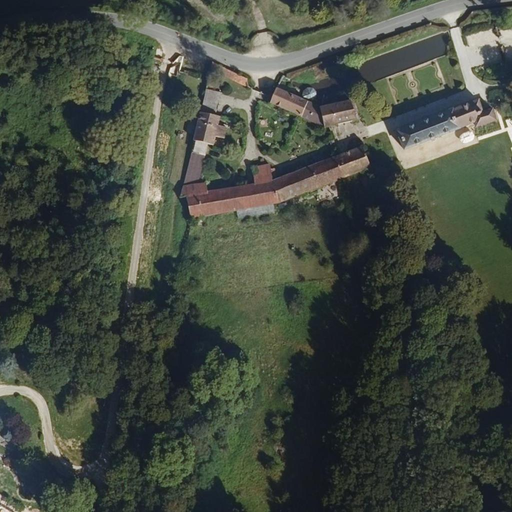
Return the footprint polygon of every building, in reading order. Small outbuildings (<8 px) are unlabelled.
[(215,73),(218,66),(213,63),(210,71),(215,73)] [(223,76),(226,69),(218,66),(215,73),(223,76)] [(230,80),(234,72),(226,69),(223,76),(230,80)] [(238,83),(242,76),(234,72),(230,80),(238,83)] [(244,86),(248,78),(242,76),(238,83),(244,86)] [(308,101),(276,88),(270,103),(302,116),(308,101)] [(200,115),(214,118),(220,92),(207,89),(200,115)] [(358,119),(354,98),(320,106),(324,127),(358,119)] [(498,122),(493,108),(485,111),(481,100),(396,131),(404,151),(475,126),(476,130),(498,122)] [(324,127),(320,106),(308,101),(302,116),(324,127)] [(225,138),(227,128),(218,126),(219,119),(214,118),(200,115),(195,140),(207,143),(214,144),(216,136),(225,138)] [(205,154),(207,143),(195,140),(192,151),(205,154)] [(371,167),(363,145),(334,156),(343,178),(371,167)] [(198,183),(205,154),(192,151),(183,185),(198,183)] [(343,178),(334,156),(273,181),(282,203),(343,178)] [(282,203),(273,181),(208,191),(206,182),(198,183),(183,185),(180,197),(186,196),(190,216),(282,203)] [(167,387),(171,368),(160,366),(155,384),(167,387)]
